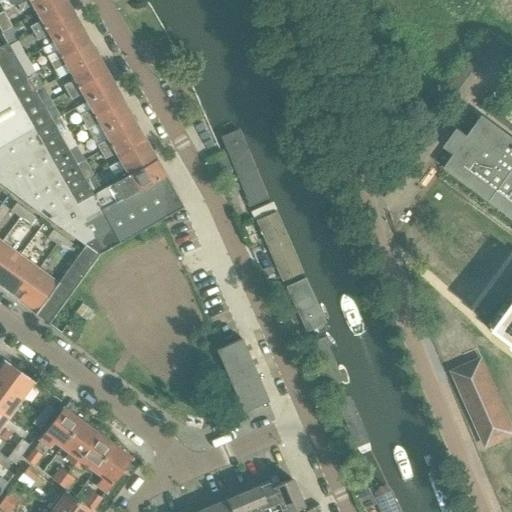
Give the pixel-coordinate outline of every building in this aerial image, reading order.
[(0,0),(0,4),(4,11),(12,6),(23,0),(0,0)] [(31,5),(35,13),(58,0),(23,0),(12,6),(12,7),(17,4),(20,11),(31,5)] [(29,26),(34,34),(73,12),(65,0),(58,0),(35,13),(39,20),(29,26)] [(0,29),(1,32),(11,26),(3,11),(0,12),(0,29)] [(42,48),(42,49),(81,27),(73,12),(34,34),(37,41),(47,35),(52,43),(42,48)] [(1,32),(7,43),(9,45),(17,41),(19,40),(11,26),(1,32)] [(42,49),(51,64),(89,42),(81,27),(42,49)] [(487,30),(477,43),(488,52),(498,38),(487,30)] [(9,45),(18,62),(26,57),(17,41),(9,45)] [(64,64),(69,74),(98,57),(89,42),(51,64),(54,70),(64,64)] [(0,184),(49,220),(64,231),(115,203),(165,175),(156,160),(117,181),(101,190),(93,195),(86,180),(76,166),(68,151),(59,136),(51,121),(43,106),(35,91),(27,78),(18,62),(9,45),(7,43),(0,47),(0,184)] [(18,62),(27,78),(35,73),(26,57),(18,62)] [(63,86),(67,92),(105,70),(98,57),(69,74),(73,80),(63,86)] [(82,94),(86,101),(94,97),(114,86),(105,70),(67,92),(70,99),(82,94)] [(27,78),(35,91),(43,87),(35,73),(27,78)] [(79,115),(83,122),(122,100),(114,86),(94,97),(86,101),(90,109),(79,115)] [(35,91),(43,106),(51,101),(43,87),(35,91)] [(98,122),(103,131),(131,115),(122,100),(83,122),(87,128),(98,122)] [(43,106),(51,121),(60,116),(51,101),(43,106)] [(96,145),(100,152),(139,130),(131,115),(103,131),(108,139),(96,145)] [(51,121),(59,136),(68,131),(60,116),(51,121)] [(444,169),(445,169),(511,218),(511,143),(480,120),(468,136),(463,133),(455,144),(460,147),(444,169)] [(115,153),(120,161),(148,145),(139,130),(100,152),(104,159),(115,153)] [(59,136),(68,151),(76,146),(68,131),(59,136)] [(113,175),(117,181),(156,160),(148,145),(120,161),(124,169),(113,175)] [(68,151),(76,166),(85,161),(85,160),(84,160),(76,146),(68,151)] [(76,166),(86,180),(93,176),(85,161),(76,166)] [(248,209),(253,212),(259,210),(261,204),(246,165),(241,163),(235,165),(233,170),(248,209)] [(58,282),(35,314),(47,323),(46,323),(48,324),(98,255),(121,242),(183,207),(165,175),(115,203),(64,231),(85,246),(58,282)] [(93,176),(86,180),(93,195),(101,190),(93,176)] [(10,211),(19,218),(25,210),(15,203),(10,211)] [(25,210),(19,218),(29,225),(35,217),(25,210)] [(47,238),(56,245),(62,237),(52,230),(47,238)] [(278,276),(283,279),(288,276),(291,271),(274,232),(269,230),(263,233),(261,238),(278,276)] [(62,237),(56,245),(66,251),(71,244),(62,237)] [(0,246),(0,284),(21,256),(3,243),(0,246)] [(0,284),(0,287),(17,300),(39,270),(21,256),(0,284)] [(35,314),(58,282),(57,282),(56,282),(39,270),(17,300),(34,313),(34,314),(35,314)] [(303,335),(308,337),(314,335),(316,330),(299,291),(294,289),(288,291),(286,297),(303,335)] [(270,294),(274,303),(281,300),(277,291),(270,294)] [(75,312),(85,320),(92,311),(82,303),(75,312)] [(511,309),(490,340),(511,355),(511,309)] [(66,325),(61,332),(60,333),(74,343),(80,335),(66,325)] [(215,350),(229,381),(254,370),(241,339),(215,350)] [(326,390),(331,392),(337,390),(339,385),(323,346),(317,344),(312,346),(310,352),(326,390)] [(294,357),(304,352),(305,352),(302,346),(291,351),(294,357)] [(3,360),(0,364),(0,384),(21,400),(33,383),(34,383),(35,382),(3,359),(2,360),(3,360)] [(479,365),(458,374),(487,440),(508,431),(483,374),(479,365)] [(254,370),(229,381),(242,412),(268,401),(254,370)] [(0,384),(0,411),(8,417),(21,400),(0,384)] [(351,449),(357,451),(362,448),(364,443),(348,405),(342,403),(337,405),(335,410),(351,449)] [(46,404),(39,414),(47,420),(54,410),(46,404)] [(48,445),(52,440),(61,447),(79,421),(63,409),(40,440),(47,445),(48,446),(48,445)] [(47,420),(39,414),(32,423),(40,429),(47,420)] [(66,459),(72,464),(95,433),(79,421),(61,447),(70,453),(66,459)] [(87,465),(93,470),(112,445),(95,433),(72,464),(82,471),(87,465)] [(21,439),(14,449),(21,454),(28,445),(21,439)] [(112,445),(93,470),(103,477),(97,485),(105,492),(129,458),(112,445)] [(34,448),(25,460),(32,465),(41,454),(34,448)] [(21,454),(14,449),(7,458),(14,464),(21,454)] [(22,474),(30,480),(32,482),(38,474),(28,467),(22,474)] [(51,479),(58,484),(65,474),(59,469),(51,479)] [(65,474),(58,484),(66,490),(73,480),(65,474)] [(319,511),(321,510),(319,505),(310,508),(310,507),(304,510),(291,478),(279,484),(275,475),(269,478),(270,480),(257,485),(267,508),(277,503),(280,511),(319,511)] [(256,511),(267,508),(257,485),(256,486),(257,487),(227,499),(228,501),(227,501),(231,511),(256,511)] [(85,504),(92,509),(100,498),(83,487),(77,496),(86,503),(85,504)] [(49,509),(52,511),(53,511),(89,511),(90,511),(62,491),(49,509)] [(8,492),(2,500),(13,507),(18,500),(8,492)] [(378,511),(394,511),(388,499),(383,496),(378,499),(375,504),(378,511)] [(208,511),(231,511),(227,501),(228,501),(227,499),(207,508),(208,511)] [(0,502),(0,510),(2,511),(9,511),(13,507),(2,500),(0,502)]
